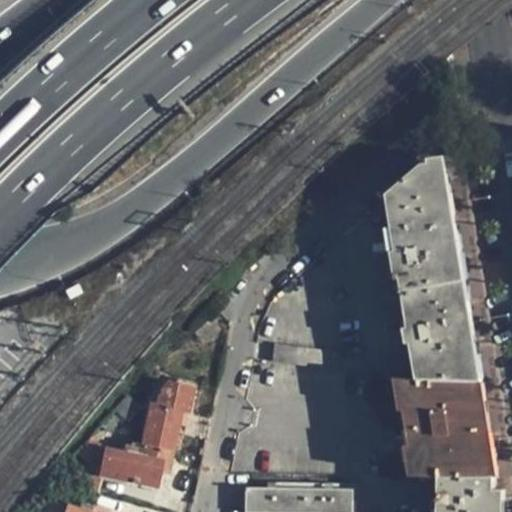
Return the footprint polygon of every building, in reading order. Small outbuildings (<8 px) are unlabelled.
[(423,167),(388,196),(397,252),(393,253),(398,280),(402,279),(409,327),(406,328),(408,344),(412,344),(418,381),(480,382),(446,176),(423,167)] [(211,318),(194,331),(202,341),(219,328),(211,318)] [(415,477),(440,478),(496,478),(486,420),(480,382),(418,381),(401,380),(415,477)] [(139,455),(133,453),(104,448),(100,473),(156,487),(159,470),(167,472),(181,411),(188,412),(193,387),(168,381),(158,393),(156,404),(150,403),(141,449),(139,455)] [(128,396),(115,409),(124,418),(136,405),(128,396)] [(112,412),(101,425),(108,430),(117,419),(112,412)] [(89,439),(77,454),(93,466),(97,444),(89,439)] [(68,466),(65,475),(76,478),(78,468),(68,466)] [(79,466),(78,468),(76,478),(74,489),(96,495),(99,480),(92,478),(93,470),(79,466)] [(61,474),(55,483),(74,489),(76,478),(65,475),(61,474)] [(498,511),(499,491),(495,490),(496,478),(440,478),(439,511),(498,511)] [(74,489),(55,483),(52,483),(45,490),(70,504),(69,507),(85,511),(92,511),(96,495),(74,489)] [(247,511),(353,511),(354,490),(248,489),(247,511)]
